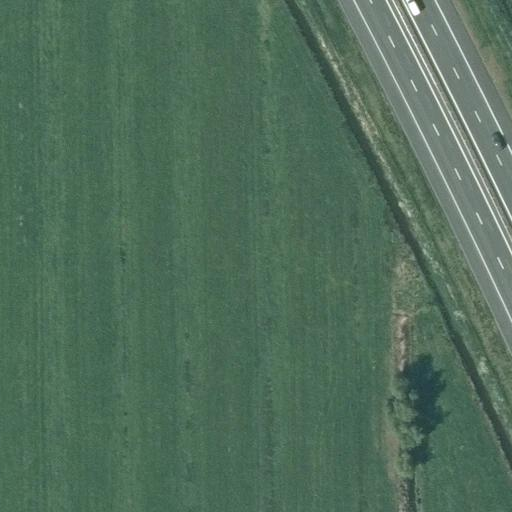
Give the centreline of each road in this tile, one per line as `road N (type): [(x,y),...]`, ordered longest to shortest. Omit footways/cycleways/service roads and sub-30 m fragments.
road 1 (motorway): [(363,0),(511,299)]
road 2 (motorway): [(511,161),(429,0)]
